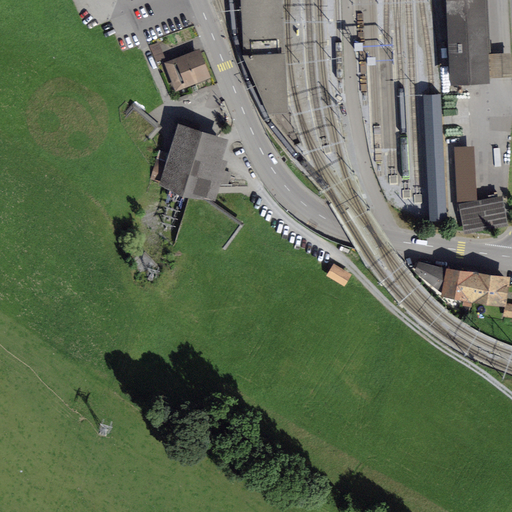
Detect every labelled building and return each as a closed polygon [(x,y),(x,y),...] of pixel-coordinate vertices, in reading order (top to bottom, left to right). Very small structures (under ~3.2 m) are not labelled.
[(270,110),(286,109),(283,54),(282,54),(279,0),(243,0),(246,57),(270,110)] [(450,0),(454,79),(486,78),(484,54),(481,0),(450,0)] [(159,68),(165,65),(157,49),(152,51),(159,68)] [(511,58),(511,53),(484,54),(486,78),(511,76),(511,58)] [(177,58),(170,61),(180,88),(188,85),(186,81),(205,74),(197,54),(179,61),(177,58)] [(157,127),(134,108),(118,127),(141,146),(157,127)] [(219,170),(221,163),(216,161),(222,141),(206,135),(205,138),(191,135),(194,127),(178,122),(175,133),(180,135),(170,168),(156,164),(152,178),(166,182),(166,181),(192,189),(182,220),(223,249),(239,223),(205,198),(209,185),(214,187),(215,185),(227,185),(230,173),(219,170)] [(473,143),(454,145),(457,203),(459,203),(477,199),(473,143)] [(507,214),(503,194),(477,199),(459,203),(465,233),(509,225),(507,214)] [(472,299),(475,274),(440,269),(419,264),(416,269),(445,292),(465,296),(463,304),(471,305),(472,299)] [(335,266),(330,275),(343,283),(348,274),(335,266)] [(506,279),(475,274),(472,299),(502,303),(506,279)]
